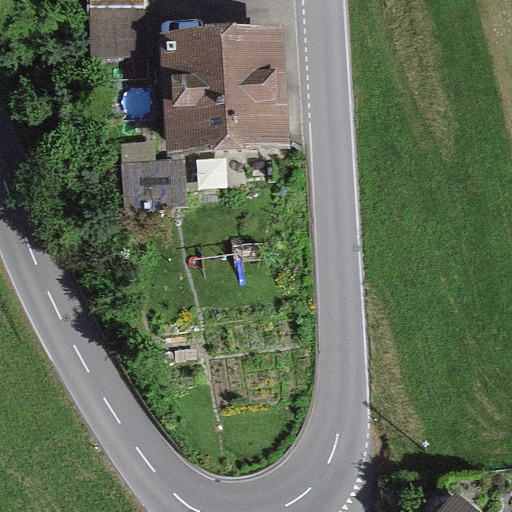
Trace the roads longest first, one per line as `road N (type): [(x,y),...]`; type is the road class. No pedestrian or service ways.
road 1 (unclassified): [(282,511),(321,489),(339,446),(345,398),(322,0)]
road 2 (unclassified): [(0,177),(94,378),(158,477),(197,511)]
